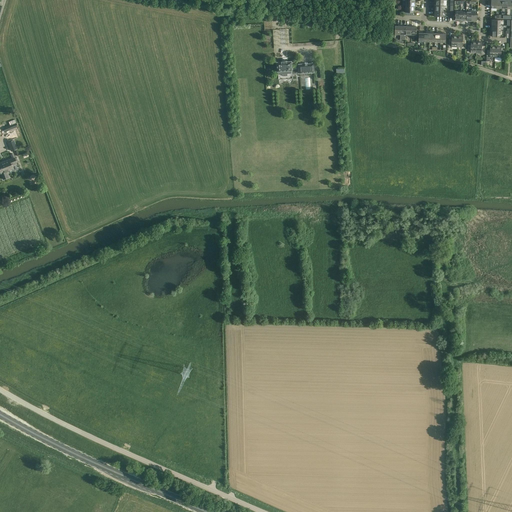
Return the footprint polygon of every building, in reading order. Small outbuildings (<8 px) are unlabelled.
[(487,0),(488,5),(491,5),(491,8),(496,8),(496,0),(487,0)] [(415,6),(405,6),(405,12),(404,12),(403,15),(407,15),(408,12),(413,12),(413,11),(415,11),(415,6)] [(452,47),(457,47),(457,36),(452,36),(452,41),(449,41),(448,48),(452,48),(452,47)] [(463,36),(457,36),(457,47),(462,47),(462,48),(466,48),(466,41),(463,41),(463,36)] [(471,53),(476,53),(477,42),(471,41),(471,47),(468,47),(467,54),(471,54),(471,53)] [(477,42),(476,53),(481,53),(481,54),(485,54),(485,47),(482,47),(482,42),(477,42)] [(495,57),(496,46),(490,46),(490,51),(487,51),(486,61),(490,61),(490,57),(495,57)] [(501,46),(496,46),(495,57),(501,57),(500,58),(504,59),(504,52),(501,52),(501,46)] [(292,61),(287,61),(282,61),(282,62),(277,62),(278,79),(293,78),(292,70),(299,69),(299,73),(314,72),(313,63),(299,64),(299,67),(292,67),(292,61)] [(16,123),(3,128),(5,132),(18,127),(16,123)] [(15,131),(5,134),(8,140),(8,141),(10,141),(18,138),(17,136),(15,131)] [(9,160),(0,163),(0,172),(3,180),(9,178),(6,171),(12,169),(11,165),(16,163),(14,158),(15,158),(13,153),(11,154),(13,158),(9,160)]
